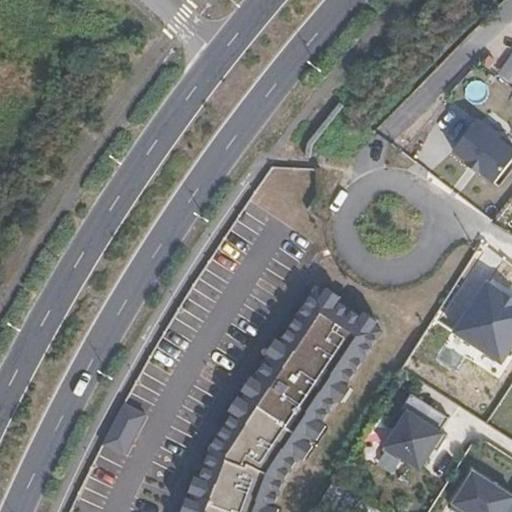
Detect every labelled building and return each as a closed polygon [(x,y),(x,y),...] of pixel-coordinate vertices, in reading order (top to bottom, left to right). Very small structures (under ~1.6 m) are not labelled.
[(511,55),(499,75),(511,83),(511,55)] [(484,104),(487,86),(468,82),(465,101),(484,104)] [(511,149),(476,121),(452,151),(497,186),(511,167),(511,149)] [(381,331),(315,288),(271,358),(270,357),(257,378),(258,379),(209,454),(188,511),(271,511),(283,483),(340,395),(381,331)] [(511,358),(511,321),(510,320),(511,315),(511,309),(500,302),(479,338),(511,358)] [(448,415),(410,392),(401,407),(406,410),(383,449),(400,460),(402,456),(421,468),(434,447),(438,449),(447,433),(440,429),(448,415)] [(95,466),(115,475),(146,411),(126,402),(95,466)] [(471,511),(503,511),(511,499),(511,491),(474,468),(452,505),(462,511),(467,511),(469,511),(471,511)]
